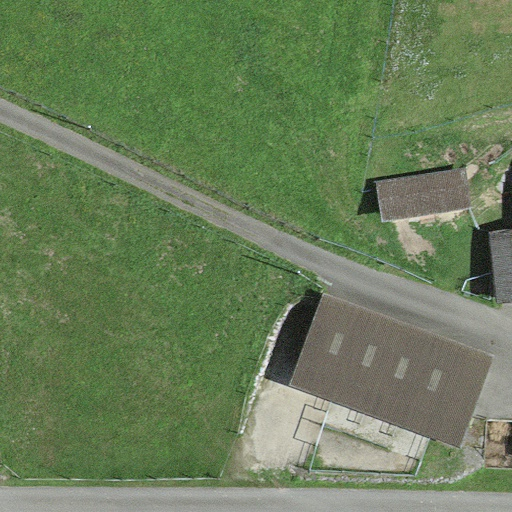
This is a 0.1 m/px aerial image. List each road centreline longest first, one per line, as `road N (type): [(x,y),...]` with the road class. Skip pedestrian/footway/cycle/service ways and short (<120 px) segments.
road 1 (track): [(0,126),(511,348)]
road 2 (track): [(0,502),(511,503)]
